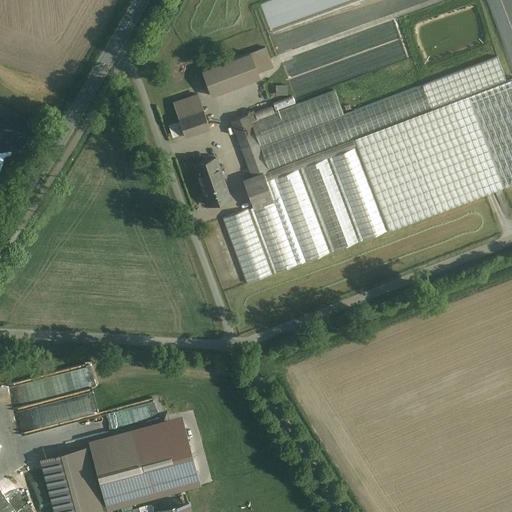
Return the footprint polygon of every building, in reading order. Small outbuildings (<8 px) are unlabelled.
[(265,47),(250,53),(257,72),(272,66),(265,47)] [(250,53),(202,71),(211,95),(259,77),(257,72),(250,53)] [(431,109),(352,139),(355,147),(387,230),(387,231),(486,193),(504,187),(511,183),(511,78),(506,81),(497,56),(422,85),(431,109)] [(276,94),(288,93),(287,83),(275,84),(276,94)] [(251,122),(250,122),(251,125),(257,142),(241,148),(251,176),(251,177),(262,173),(265,179),(266,180),(298,168),(302,167),(326,158),(331,156),(355,147),(352,139),(431,109),(422,85),(343,114),(334,90),(257,119),(251,122)] [(198,94),(173,102),(185,136),(209,128),(198,94)] [(283,98),(275,101),(278,108),(285,105),(283,98)] [(271,105),(254,112),(257,119),(274,113),(271,105)] [(253,110),(247,112),(247,114),(248,114),(251,122),(257,119),(254,112),(253,110)] [(247,114),(230,120),(234,132),(235,132),(251,125),(250,122),(251,122),(248,114),(247,114)] [(251,125),(235,132),(241,148),(257,142),(251,125)] [(387,230),(355,147),(331,156),(362,240),(387,231),(387,230)] [(215,157),(194,165),(208,203),(230,195),(215,157)] [(326,158),(302,167),(334,251),(358,241),(326,158)] [(262,173),(251,177),(251,176),(244,179),(254,207),(265,236),(263,237),(276,272),(297,264),(270,192),(278,189),(305,261),(329,252),(298,168),(266,180),(265,179),(262,173)] [(248,208),(222,218),(247,283),(272,274),(248,208)] [(87,376),(26,388),(29,405),(26,406),(31,431),(20,433),(23,450),(42,447),(41,441),(53,438),(50,424),(75,419),(74,413),(71,413),(67,394),(89,390),(87,376)] [(92,439),(111,508),(199,484),(180,415),(92,439)] [(43,464),(56,511),(103,511),(88,451),(43,464)] [(190,511),(189,506),(187,500),(156,509),(156,511),(190,511)]
